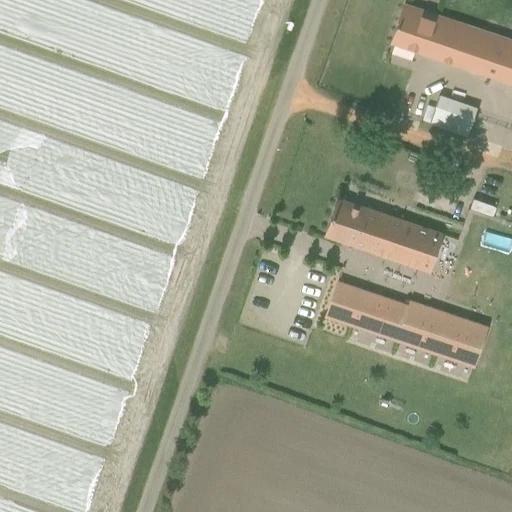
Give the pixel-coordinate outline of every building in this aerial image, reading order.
[(432,20),(402,10),(391,41),(511,82),(511,41),(434,15),(432,20)] [(435,91),(424,120),(463,134),(473,105),(435,91)] [(352,244),(429,270),(440,237),(440,234),(363,208),(362,211),(337,202),(326,232),(352,241),(350,248),(349,247),(348,250),(350,250),(351,250),(351,248),(350,248),(352,244)] [(317,217),(317,205),(277,205),(278,218),(317,217)] [(397,342),(411,300),(409,299),(408,304),(364,289),(351,326),(397,342)] [(397,342),(435,354),(449,313),(411,300),(397,342)] [(466,319),(449,313),(435,354),(474,368),(488,326),(466,319)]
